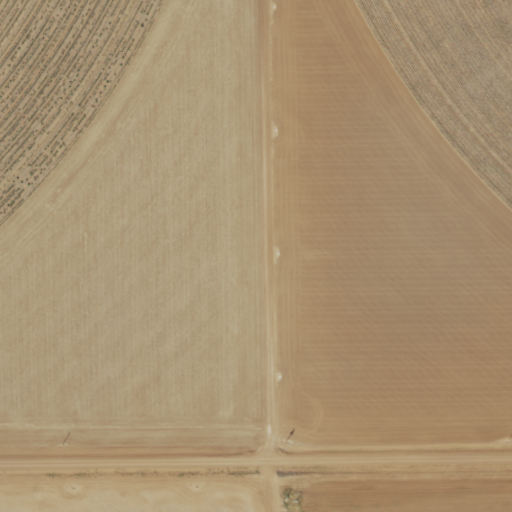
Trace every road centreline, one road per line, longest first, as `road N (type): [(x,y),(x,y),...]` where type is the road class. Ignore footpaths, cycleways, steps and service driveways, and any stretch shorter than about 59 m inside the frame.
road 1 (track): [(270,511),(259,0)]
road 2 (residential): [(0,467),(511,462)]
